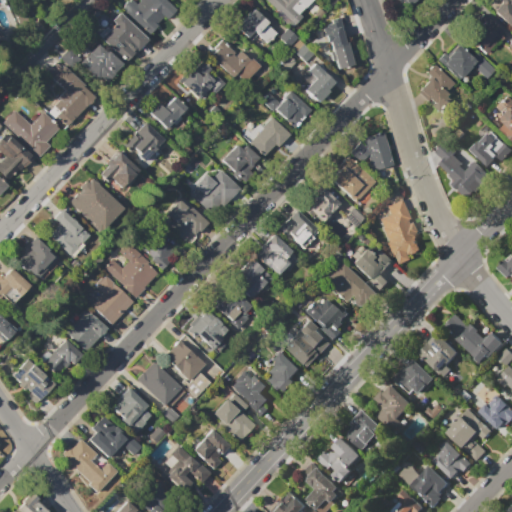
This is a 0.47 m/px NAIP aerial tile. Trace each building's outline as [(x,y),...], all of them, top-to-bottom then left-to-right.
[(121,9),(130,0),(135,5),(138,2),(137,0),(164,0),(173,9),(164,18),(163,16),(155,24),(156,26),(147,35),(121,9)] [(264,0),(309,0),(297,13),(301,17),(292,26),(264,0)] [(396,0),(405,8),(411,0),(396,0)] [(492,10),(502,0),(511,0),(511,24),(509,27),(492,10)] [(235,28),(251,10),(266,24),(265,25),(273,33),(265,43),(256,34),(249,41),(235,28)] [(100,39),(114,24),(111,21),(118,14),(146,40),(137,49),(136,48),(124,61),(100,39)] [(480,14),(505,35),(499,42),(497,40),(484,55),(470,43),(480,32),(475,28),(480,22),(476,19),(480,14)] [(325,28),(323,19),(336,15),(339,24),(325,28)] [(322,31),(336,27),(339,39),(325,43),(322,31)] [(287,47),(277,38),(286,29),(296,38),(287,47)] [(208,57),(215,50),(212,48),(220,40),(233,53),(231,54),(233,56),(238,51),(247,60),(249,58),(258,66),(242,82),(234,75),(231,78),(208,57)] [(304,63),(289,49),(298,41),(312,55),(304,63)] [(329,47),(345,42),(351,65),(335,69),(329,47)] [(435,60),(442,53),(444,55),(455,44),(470,59),(475,54),(494,72),(486,81),(471,66),(457,81),(435,60)] [(80,63),(96,45),(105,53),(106,51),(122,64),(104,85),(80,63)] [(58,59),(67,49),(78,60),(70,69),(58,59)] [(199,62),(208,69),(204,74),(209,79),(213,76),(221,83),(211,94),(205,89),(196,99),(179,84),(194,66),(195,67),(199,62)] [(63,127),(53,117),(52,119),(47,114),(48,112),(47,111),(57,100),(56,99),(62,92),(50,80),(51,79),(45,73),(55,63),(60,68),(62,66),(82,85),(81,87),(92,97),(63,127)] [(302,89),(313,79),(305,71),(313,63),(321,72),(334,85),(316,103),(302,89)] [(416,92),(430,78),(425,73),(433,64),(453,84),(445,92),(446,94),(443,97),(449,102),(438,113),(416,92)] [(287,91),(308,110),(292,128),(272,110),(270,111),(260,101),(267,93),(277,102),(287,91)] [(511,141),(499,129),(504,124),(500,119),(504,114),(496,107),(506,96),(511,101),(511,141)] [(147,113),(156,103),(161,108),(171,98),(183,108),(182,108),(184,110),(179,115),(177,114),(164,129),(147,113)] [(1,124),(13,111),(28,125),(39,112),(57,128),(43,142),(48,146),(37,158),(1,124)] [(244,139),(258,125),(260,127),(268,117),(287,135),(276,147),(274,145),(262,157),(247,143),(248,142),(244,139)] [(141,162),(135,156),(137,154),(132,149),(130,152),(122,145),(143,122),(161,140),(141,162)] [(468,150),(476,142),(478,144),(490,132),(505,147),(487,167),(468,150)] [(363,145),(361,139),(382,133),(391,165),(371,171),(366,156),(358,164),(348,153),(359,143),(362,146),(363,145)] [(0,161),(4,157),(1,154),(0,153),(0,138),(2,136),(6,139),(8,136),(31,158),(22,167),(21,166),(17,170),(6,182),(0,176),(0,161)] [(438,164),(441,160),(434,153),(444,142),(455,152),(449,158),(463,171),(473,160),(489,175),(471,194),(463,187),(460,191),(445,177),(448,174),(438,164)] [(219,161),(234,145),(239,150),(243,146),(262,163),(259,166),(255,163),(247,171),(251,175),(243,183),(240,180),(238,182),(229,174),(231,172),(219,161)] [(117,152),(136,169),(119,188),(109,179),(106,183),(97,174),(104,166),(103,164),(107,159),(109,161),(117,152)] [(328,179),(337,171),(334,168),(346,157),(356,167),(357,166),(372,181),(367,187),(368,188),(353,203),(328,179)] [(217,170),(236,187),(219,207),(204,193),(202,195),(192,186),(203,175),(209,180),(217,170)] [(68,202),(79,190),(77,188),(83,181),(85,183),(90,179),(121,208),(98,233),(90,226),(92,224),(68,202)] [(337,204),(320,222),(313,216),(310,219),(299,208),(319,187),(337,204)] [(165,225),(168,222),(161,215),(176,200),(181,205),(183,203),(185,205),(186,204),(202,219),(200,220),(203,223),(190,235),(188,233),(181,240),(165,225)] [(378,220),(389,215),(385,207),(400,200),(409,219),(406,220),(407,224),(410,223),(414,232),(413,232),(415,235),(412,236),(415,243),(416,243),(419,250),(416,251),(416,252),(411,254),(410,254),(408,255),(410,259),(399,264),(395,256),(391,258),(385,243),(387,241),(381,227),(382,227),(378,220)] [(347,213),(351,208),(364,220),(359,225),(347,213)] [(46,235),(57,223),(52,219),(60,210),(87,236),(68,256),(46,235)] [(294,210),(313,228),(295,248),(275,230),(294,210)] [(133,242),(146,227),(174,253),(160,270),(149,260),(151,258),(133,242)] [(271,235),(273,237),(292,256),(274,275),(267,267),(266,269),(253,256),(259,249),(258,248),(271,235)] [(15,262),(25,252),(26,253),(28,251),(25,247),(27,245),(28,246),(34,239),(46,250),(45,251),(48,254),(50,253),(55,257),(36,277),(32,273),(31,275),(26,270),(25,271),(15,262)] [(102,268),(110,259),(119,267),(126,260),(118,252),(126,243),(146,262),(145,264),(155,274),(142,287),(143,288),(133,298),(102,268)] [(370,255),(376,249),(391,263),(382,272),(380,270),(369,281),(351,263),(364,249),(370,255)] [(496,267),(504,259),(507,261),(511,256),(511,275),(510,273),(506,277),(496,267)] [(269,279),(261,287),(259,285),(246,298),(239,291),(238,291),(228,280),(249,259),(259,269),(260,269),(269,279)] [(322,282),(342,261),(351,269),(349,271),(362,284),(364,282),(374,292),(355,312),(336,293),(334,295),(322,282)] [(27,286),(9,304),(1,295),(0,296),(0,276),(1,277),(10,269),(27,286)] [(89,306),(101,293),(94,287),(103,277),(129,300),(109,324),(89,306)] [(219,315),(208,303),(220,291),(229,300),(235,294),(248,307),(242,312),(247,317),(235,328),(231,323),(230,324),(220,314),(219,315)] [(302,312),(313,301),(316,304),(316,305),(320,305),(320,304),(324,300),(345,321),(338,328),(341,331),(333,340),(311,318),(309,320),(302,312)] [(64,333),(86,310),(104,327),(83,351),(64,333)] [(206,345),(196,335),(194,338),(186,331),(191,326),(188,323),(197,314),(199,317),(200,316),(205,311),(224,329),(217,337),(215,335),(206,345)] [(442,327),(455,314),(462,322),(464,320),(467,323),(468,322),(477,331),(476,332),(483,340),(490,333),(502,345),(488,358),(486,357),(479,364),(442,327)] [(0,318),(5,323),(5,322),(14,330),(12,331),(1,343),(0,342),(0,318)] [(284,346),(296,332),(294,330),(304,319),(316,330),(308,339),(316,346),(313,350),(318,354),(307,367),(284,346)] [(417,354),(437,333),(457,352),(445,364),(450,370),(442,378),(417,354)] [(37,360),(45,351),(49,355),(63,340),(80,355),(71,365),(68,362),(55,376),(37,360)] [(162,357),(178,340),(202,364),(186,381),(162,357)] [(511,359),(506,366),(497,357),(505,349),(511,355),(511,359)] [(277,391),(266,381),(272,375),(268,372),(275,365),(272,362),(281,352),(298,369),(290,378),(294,381),(284,393),(279,389),(277,391)] [(391,380),(402,366),(405,369),(413,360),(433,378),(414,400),(391,380)] [(34,404),(24,395),(27,392),(24,389),(21,392),(15,386),(18,383),(11,377),(26,361),(51,385),(34,404)] [(134,380),(151,361),(179,387),(162,406),(134,380)] [(511,395),(496,380),(510,366),(511,368),(511,400),(509,398),(511,395)] [(231,387),(235,382),(233,381),(242,371),(251,379),(254,376),(266,387),(260,393),(267,400),(263,404),(267,408),(258,417),(246,406),(247,404),(243,399),(231,387)] [(208,383),(193,398),(178,384),(182,380),(187,384),(197,373),(208,383)] [(372,399),(384,386),(386,389),(390,385),(411,405),(397,419),(403,425),(394,434),(375,416),(382,409),(372,399)] [(126,388),(145,405),(136,415),(143,422),(133,433),(120,421),(122,419),(111,409),(116,403),(115,402),(118,398),(117,397),(126,388)] [(469,397),(464,403),(458,397),(463,391),(469,397)] [(210,414),(224,400),(226,402),(232,394),(245,406),(239,413),(252,425),(236,442),(219,425),(221,423),(210,414)] [(479,411),(486,404),(487,406),(492,401),(492,398),(495,396),(497,396),(511,410),(511,418),(506,425),(504,422),(497,429),(479,411)] [(423,412),(427,407),(431,411),(437,404),(442,409),(431,420),(423,412)] [(160,414),(166,407),(177,418),(171,425),(160,414)] [(473,440),(485,451),(475,461),(446,433),(453,426),(451,424),(460,415),(460,416),(467,409),(489,431),(481,439),(478,435),(473,440)] [(344,435),(352,427),(349,424),(363,410),(386,433),(379,440),(376,437),(361,451),(344,435)] [(120,444),(113,451),(106,458),(87,440),(94,433),(89,428),(101,416),(113,428),(115,426),(121,432),(122,431),(138,447),(130,455),(120,444)] [(154,443),(147,437),(156,427),(163,434),(154,443)] [(190,451),(209,430),(227,446),(215,459),(218,462),(211,470),(190,451)] [(317,459),(325,451),(327,454),(332,449),(330,448),(341,437),(351,447),(361,459),(350,470),(352,471),(338,485),(330,476),(335,472),(330,467),(327,470),(317,459)] [(60,455),(68,446),(70,448),(78,439),(95,454),(89,460),(88,461),(98,471),(106,462),(115,472),(95,493),(86,485),(88,482),(60,455)] [(419,455),(409,445),(414,440),(424,450),(419,455)] [(432,461),(442,450),(441,449),(442,447),(442,445),(445,443),(446,442),(448,441),(470,464),(468,465),(468,467),(466,470),(464,470),(463,471),(461,470),(458,473),(457,472),(457,474),(453,478),(450,478),(432,461)] [(208,473),(198,484),(188,474),(184,479),(188,483),(186,486),(181,492),(164,476),(172,468),(176,472),(181,466),(177,462),(170,469),(163,463),(170,456),(169,454),(176,446),(187,457),(187,456),(194,463),(195,461),(208,473)] [(431,508),(415,492),(416,490),(410,485),(417,478),(429,466),(447,484),(439,492),(441,494),(438,497),(440,499),(431,508)] [(315,489),(306,481),(308,479),(307,478),(317,468),(323,474),(343,493),(339,498),(337,496),(330,503),(327,499),(316,510),(306,500),(315,490),(315,489)] [(146,511),(135,501),(153,482),(165,494),(156,503),(159,505),(156,508),(160,511),(146,511)] [(388,511),(390,510),(397,503),(399,501),(402,505),(403,504),(399,500),(396,497),(404,490),(422,508),(418,511),(388,511)] [(302,511),(269,511),(279,502),(277,500),(279,497),(281,499),(286,493),(286,494),(289,491),(304,506),(300,510),(302,511)] [(12,511),(22,502),(20,500),(28,492),(35,499),(32,502),(42,511),(12,511)] [(114,511),(125,501),(133,510),(134,510),(136,511),(114,511)]
